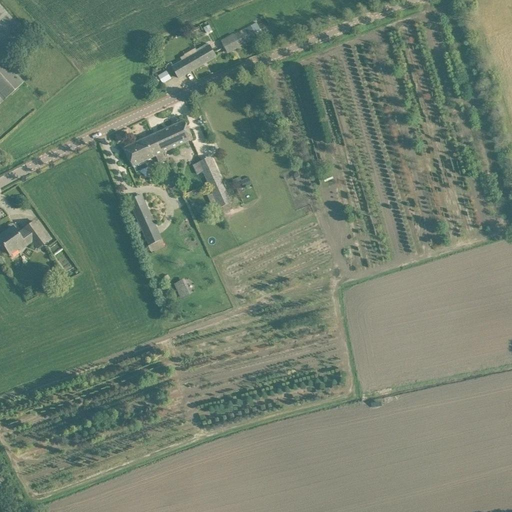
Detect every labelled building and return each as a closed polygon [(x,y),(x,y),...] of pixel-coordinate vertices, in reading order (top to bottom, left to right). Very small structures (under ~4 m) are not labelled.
[(0,55),(1,55),(24,33),(0,5),(0,104),(23,83),(0,56),(0,55)] [(228,52),(257,36),(263,33),(262,32),(270,28),(266,21),(258,25),(257,23),(251,26),(234,35),(222,41),(228,52)] [(173,67),(174,70),(179,78),(216,57),(211,49),(210,46),(209,46),(208,43),(197,50),(198,52),(173,67)] [(166,71),(158,76),(163,84),(171,79),(166,71)] [(193,139),(185,121),(125,148),(129,157),(133,166),(156,156),(159,163),(166,160),(163,153),(193,139)] [(231,204),(232,203),(211,157),(199,163),(220,209),(220,208),(231,204)] [(329,170),(321,173),(325,181),(333,177),(329,170)] [(249,178),(241,181),(244,188),(251,184),(249,178)] [(145,204),(133,209),(139,222),(142,231),(143,233),(156,227),(145,204)] [(0,236),(0,247),(2,249),(4,247),(10,254),(18,248),(31,239),(33,242),(38,248),(48,241),(40,229),(34,221),(23,229),(24,230),(18,234),(13,227),(7,231),(0,236)] [(182,280),(175,284),(178,291),(186,287),(182,280)]
